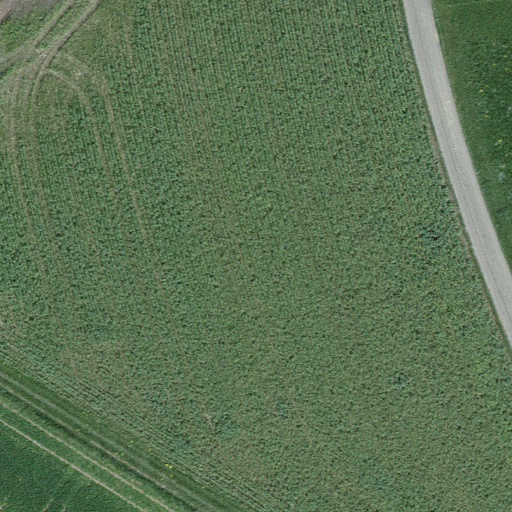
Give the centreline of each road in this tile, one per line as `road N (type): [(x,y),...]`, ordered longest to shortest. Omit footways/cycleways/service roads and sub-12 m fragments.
road 1 (track): [(417,0),(472,211),(511,313)]
road 2 (track): [(0,368),(228,511)]
